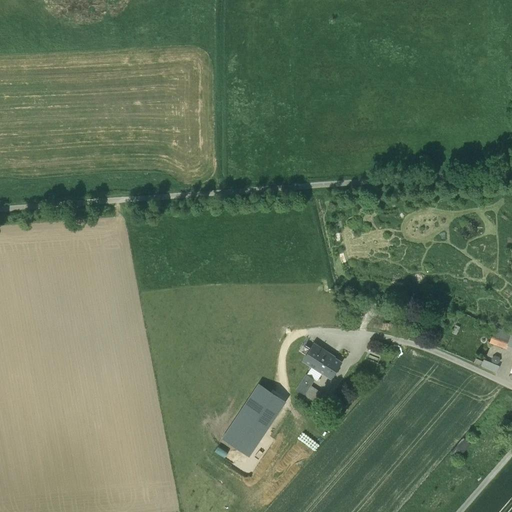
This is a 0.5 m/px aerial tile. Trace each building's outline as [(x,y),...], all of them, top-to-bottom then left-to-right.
[(359,302),(345,302),(346,316),(360,315),(359,302)] [(506,350),(508,346),(511,335),(479,322),(477,329),(493,335),(489,344),(506,350)] [(451,334),(456,336),(460,328),(455,326),(451,334)] [(302,362),(311,367),(322,350),(313,344),(302,362)] [(322,373),(331,379),(341,364),(328,356),(329,355),(322,350),(311,367),(322,373)] [(474,364),(481,367),(483,362),(476,359),(474,364)] [(481,367),(496,374),(499,367),(483,360),(483,362),(481,367)] [(311,367),(306,375),(314,380),(318,379),(322,373),(311,367)] [(296,391),(304,396),(310,386),(314,380),(306,375),(296,391)] [(259,385),(223,439),(249,457),(285,403),(259,385)] [(318,391),(310,386),(304,396),(312,401),(318,391)] [(312,401),(317,404),(323,395),(318,391),(312,401)] [(330,399),(323,395),(317,404),(324,409),(330,399)] [(463,438),(450,453),(457,460),(470,444),(463,438)]
